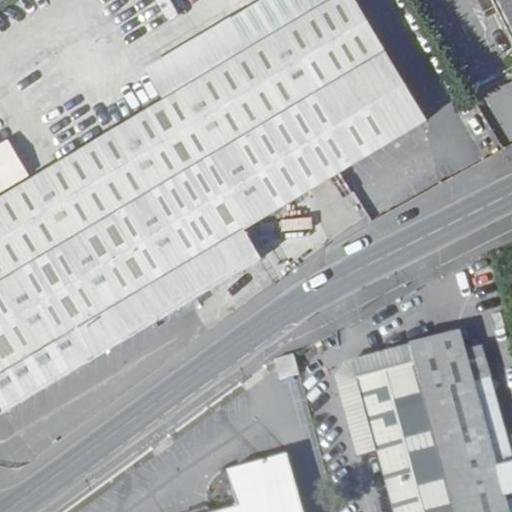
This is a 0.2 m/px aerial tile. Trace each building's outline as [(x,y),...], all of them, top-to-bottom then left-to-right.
[(0,274),(387,48),(358,0),(262,0),(147,70),(165,100),(0,198),(0,274)] [(501,14),(493,0),(478,0),(489,20),(501,14)] [(511,0),(493,0),(501,14),(511,36),(511,0)] [(429,121),(386,50),(387,48),(0,274),(0,406),(4,414),(263,259),(258,251),(266,246),(254,225),(429,121)] [(121,58),(53,101),(69,127),(138,84),(121,58)] [(8,139),(0,143),(0,192),(30,176),(8,139)] [(289,205),(258,223),(267,238),(297,220),(289,205)] [(415,366),(358,381),(393,511),(508,511),(459,334),(410,347),(415,366)] [(353,363),(358,381),(415,366),(410,347),(353,363)] [(295,357),(276,363),(281,382),(300,377),(295,357)] [(304,511),(290,459),(230,475),(239,511),(235,511),(304,511)]
